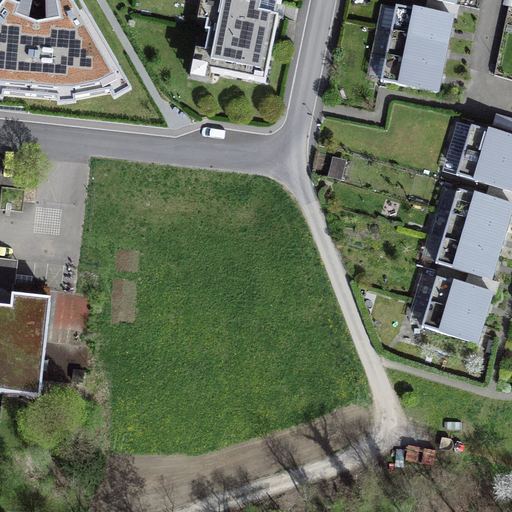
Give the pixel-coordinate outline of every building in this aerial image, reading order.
[(0,0),(0,81),(6,84),(4,94),(58,99),(57,88),(71,85),(74,99),(112,91),(107,80),(121,71),(79,0),(55,0),(59,20),(37,24),(16,17),(22,0),(0,0)] [(281,5),(282,0),(211,0),(205,32),(209,33),(201,71),(266,83),(279,18),(274,17),(277,4),(281,5)] [(396,7),(391,32),(447,43),(452,18),(396,7)] [(391,32),(386,57),(442,68),(447,43),(391,32)] [(437,93),(442,68),(386,57),(380,82),(437,93)] [(511,138),(471,127),(464,152),(511,165),(511,138)] [(511,190),(511,165),(464,152),(457,176),(511,192),(511,190)] [(511,208),(511,206),(457,190),(450,215),(505,231),(511,208)] [(505,231),(450,215),(443,239),(498,255),(505,231)] [(498,255),(443,239),(436,264),(491,280),(498,255)] [(18,261),(0,258),(0,294),(14,296),(15,286),(18,261)] [(491,295),(437,278),(429,303),(484,319),(491,295)] [(0,294),(0,393),(40,397),(50,300),(14,296),(4,295),(0,294)] [(484,319),(429,303),(422,327),(477,344),(484,319)]
